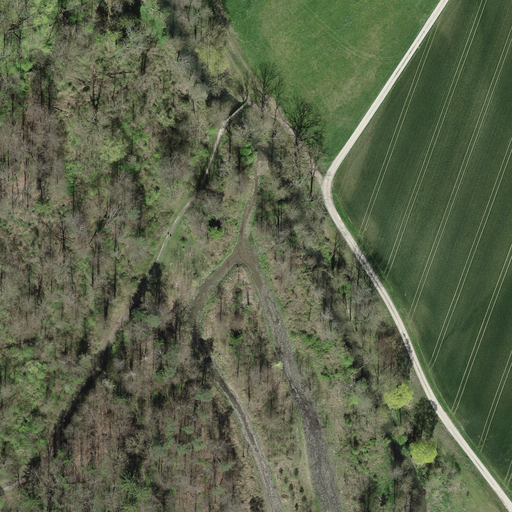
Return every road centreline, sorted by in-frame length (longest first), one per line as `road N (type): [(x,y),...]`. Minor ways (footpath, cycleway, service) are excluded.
road 1 (track): [(511,508),(430,397),(325,190)]
road 2 (track): [(325,190),(443,0)]
